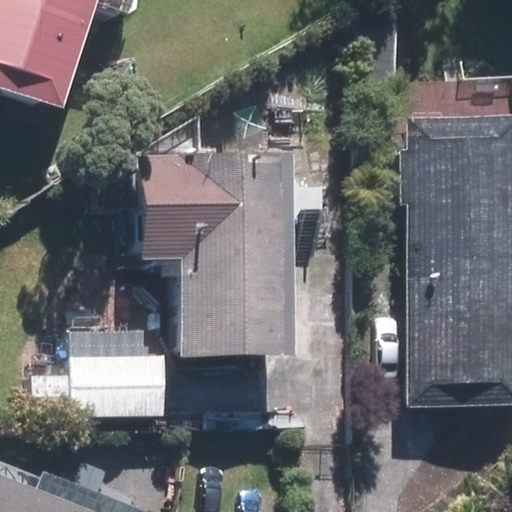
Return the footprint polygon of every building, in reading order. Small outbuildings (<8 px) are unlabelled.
[(0,0),(0,72),(60,92),(90,0),(0,0)] [(511,396),(511,114),(398,117),(407,400),(511,396)] [(287,344),(281,154),(140,158),(143,261),(176,260),(179,348),(287,344)] [(131,337),(61,336),(59,418),(149,419),(150,362),(130,361),(131,337)] [(124,511),(0,465),(0,511),(124,511)]
